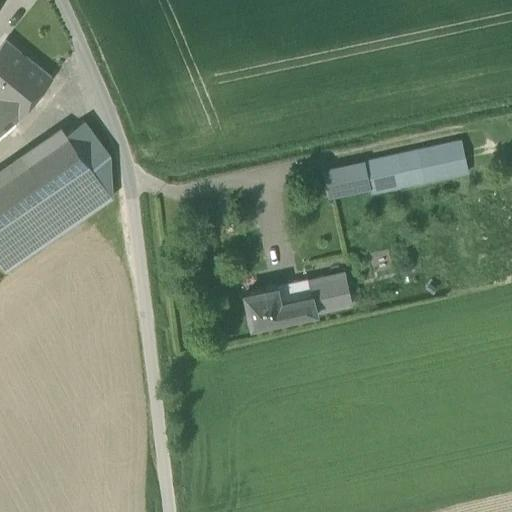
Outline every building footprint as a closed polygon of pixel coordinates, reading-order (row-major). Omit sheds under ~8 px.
[(0,133),(20,116),(51,77),(5,41),(0,46),(0,133)] [(84,120),(67,132),(91,167),(108,191),(115,163),(84,120)] [(26,160),(50,195),(65,185),(91,167),(67,132),(26,160)] [(322,171),(328,196),(369,188),(370,193),(467,172),(460,141),(322,171)] [(26,160),(0,178),(0,198),(14,220),(50,195),(26,160)] [(82,209),(108,191),(91,167),(65,185),(82,209)] [(65,185),(50,195),(14,220),(0,229),(0,261),(5,270),(86,215),(82,209),(65,185)] [(0,229),(14,220),(0,198),(0,229)] [(345,272),(308,280),(311,294),(316,311),(352,303),(345,272)] [(307,278),(276,285),(279,300),(311,294),(308,280),(308,278),(307,278)] [(316,311),(311,294),(279,300),(276,285),(244,292),(251,325),(316,311)]
